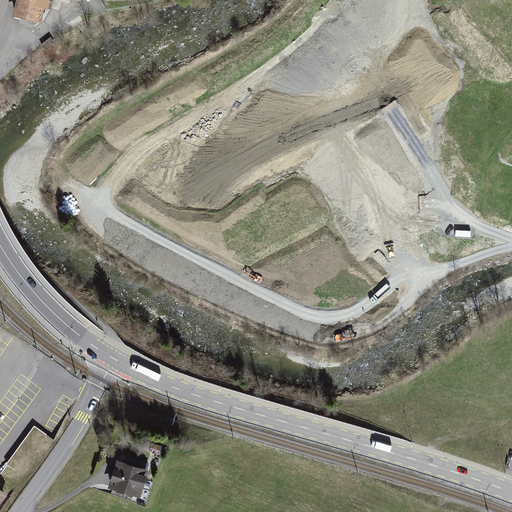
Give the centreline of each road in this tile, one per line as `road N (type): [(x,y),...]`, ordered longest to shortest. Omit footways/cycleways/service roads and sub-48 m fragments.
road 1 (track): [(503,249),(449,270),(368,331),(304,337),(140,261),(100,231),(70,187)]
road 2 (secondary): [(112,357),(190,393),(511,492)]
road 3 (tertiary): [(112,357),(18,511)]
road 4 (secondary): [(0,244),(39,299),(112,357)]
